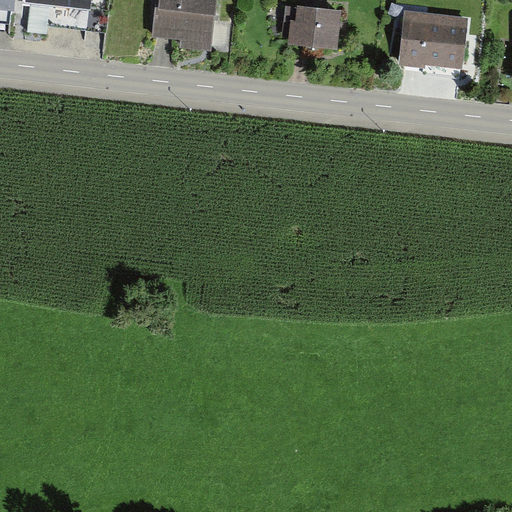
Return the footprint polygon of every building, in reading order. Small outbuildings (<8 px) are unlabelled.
[(9,0),(0,0),(0,27),(5,28),(9,0)] [(89,15),(90,0),(20,0),(20,7),(89,15)] [(220,0),(153,0),(148,39),(214,48),(220,0)] [(339,9),(284,1),(277,46),(332,54),(339,9)] [(465,19),(399,13),(395,59),(461,64),(465,19)]
